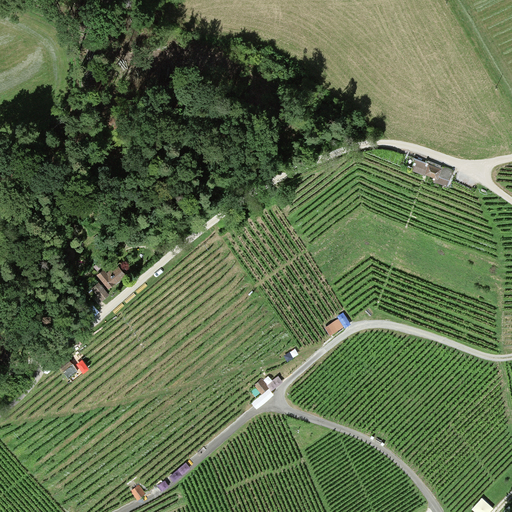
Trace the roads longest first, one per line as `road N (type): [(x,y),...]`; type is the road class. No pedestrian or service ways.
road 1 (track): [(0,408),(49,353),(179,247),(262,184),(315,158),(380,141),(469,165),(511,159)]
road 2 (residential): [(438,509),(382,445),(265,401),(174,483),(119,511)]
road 3 (track): [(511,355),(499,358),(382,323),(355,326),(265,401)]
